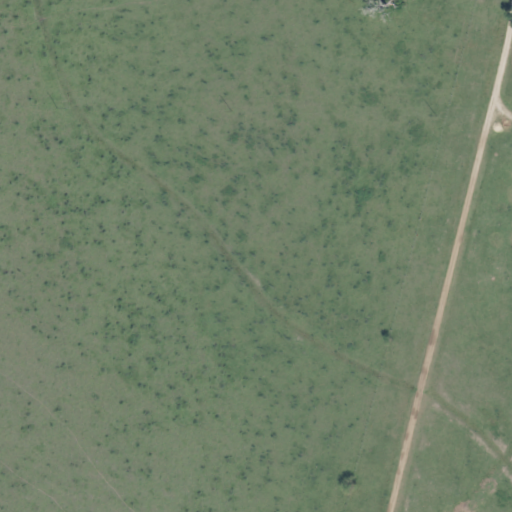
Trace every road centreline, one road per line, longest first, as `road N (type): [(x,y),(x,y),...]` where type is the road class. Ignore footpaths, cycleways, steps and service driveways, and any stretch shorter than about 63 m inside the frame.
road 1 (track): [(396,511),(499,123)]
road 2 (track): [(508,0),(499,123),(511,121)]
